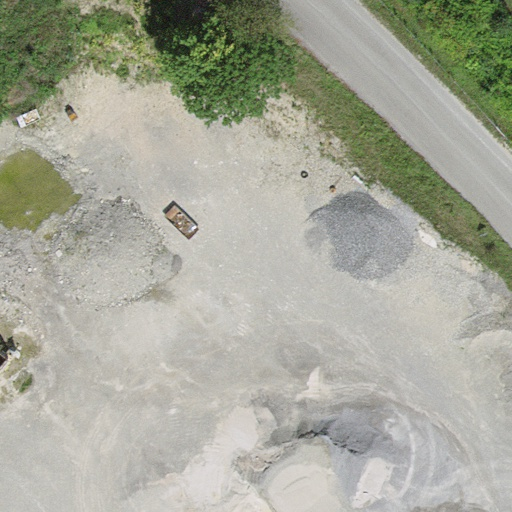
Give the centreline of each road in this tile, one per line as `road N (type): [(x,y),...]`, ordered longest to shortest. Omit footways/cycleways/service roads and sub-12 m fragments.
road 1 (track): [(511,495),(384,358),(322,328),(83,389),(44,474),(46,511)]
road 2 (unclassified): [(511,222),(303,0)]
road 3 (track): [(107,0),(99,44),(114,71),(222,159)]
road 4 (track): [(0,89),(15,65),(93,0)]
